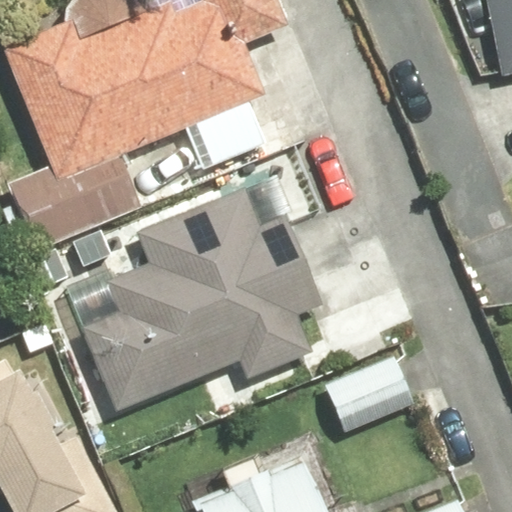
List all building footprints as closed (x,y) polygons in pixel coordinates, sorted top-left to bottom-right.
[(278,33),(264,0),(189,0),(192,6),(166,17),(161,5),(70,44),(62,24),(0,49),(0,78),(47,188),(258,99),(237,50),(278,33)] [(511,0),(476,0),(493,80),(511,76),(511,0)] [(127,238),(140,268),(98,286),(111,316),(73,332),(99,395),(109,418),(231,367),(238,384),(303,357),(286,316),(311,306),(275,222),(250,232),(234,194),(127,238)] [(387,365),(319,391),(339,442),(407,416),(387,365)] [(0,511),(107,511),(69,441),(52,450),(8,367),(0,368),(0,511)] [(293,460),(175,509),(176,511),(304,511),(299,496),(293,460)]
